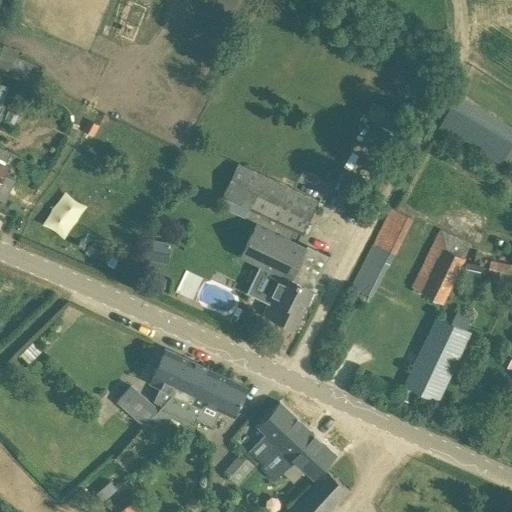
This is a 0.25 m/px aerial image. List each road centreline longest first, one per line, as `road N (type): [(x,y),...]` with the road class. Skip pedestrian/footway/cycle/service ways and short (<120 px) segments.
road 1 (tertiary): [(288,377),(0,251)]
road 2 (tertiary): [(511,479),(288,377)]
road 3 (track): [(460,0),(467,40),(381,201)]
road 4 (unclassified): [(381,201),(288,377)]
